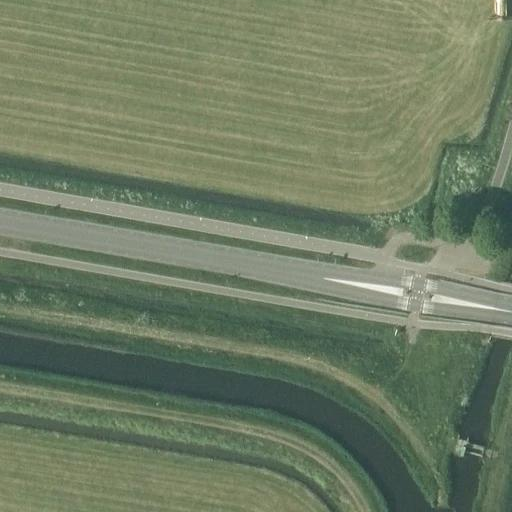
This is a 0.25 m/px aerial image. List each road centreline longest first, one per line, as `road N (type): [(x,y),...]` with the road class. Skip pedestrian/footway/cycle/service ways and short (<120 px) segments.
road 1 (secondary): [(511,313),(0,223)]
road 2 (track): [(363,511),(332,471),(272,437),(0,393)]
